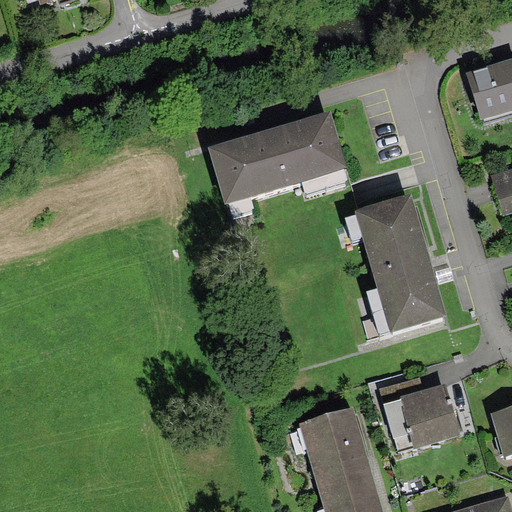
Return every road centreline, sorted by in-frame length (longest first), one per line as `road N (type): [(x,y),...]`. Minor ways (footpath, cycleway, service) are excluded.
road 1 (residential): [(511,38),(432,63),(424,75),(494,317),(511,349)]
road 2 (residential): [(0,78),(134,37)]
road 3 (residential): [(134,37),(261,0)]
